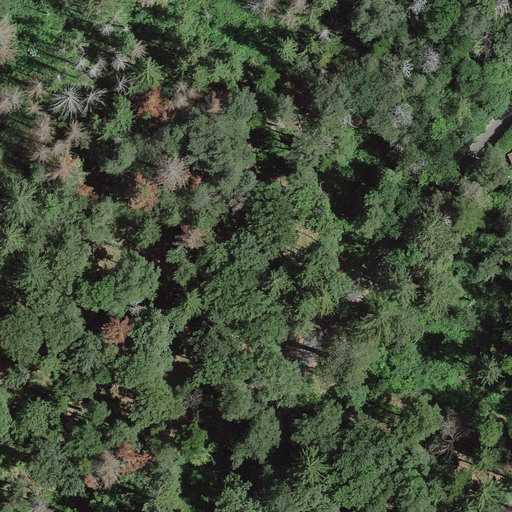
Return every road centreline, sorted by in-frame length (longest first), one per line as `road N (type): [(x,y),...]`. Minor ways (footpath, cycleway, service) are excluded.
road 1 (track): [(0,221),(94,243),(213,298),(243,356),(310,389),(511,421)]
road 2 (unclassified): [(272,511),(326,344),(511,127)]
